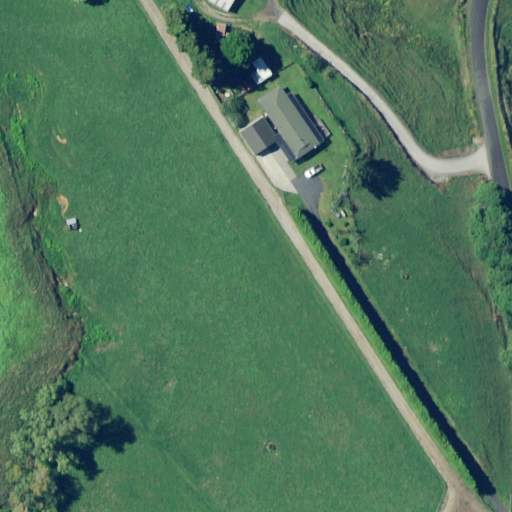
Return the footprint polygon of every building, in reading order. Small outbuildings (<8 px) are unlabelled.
[(208,0),(208,1),(226,12),(233,0),(208,0)] [(226,26),(217,24),(213,44),(222,45),(226,26)] [(273,72),(261,56),(250,64),(256,71),(249,76),(256,85),(273,72)] [(253,87),(247,78),(238,85),(245,94),(253,87)] [(277,86),(256,101),(265,114),(248,125),(262,146),(273,140),(289,163),(330,135),(323,125),(310,133),(302,120),(307,117),(290,92),(284,96),(277,86)]
